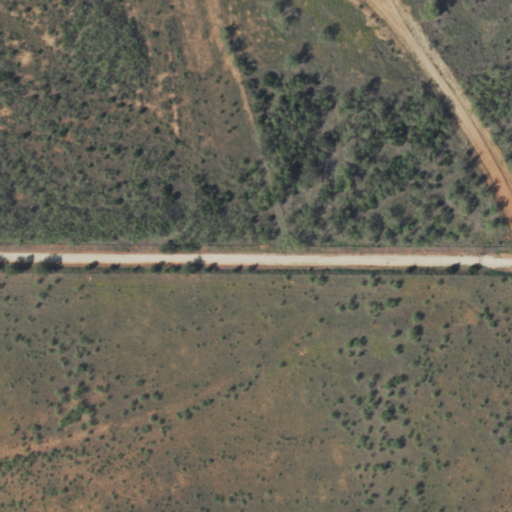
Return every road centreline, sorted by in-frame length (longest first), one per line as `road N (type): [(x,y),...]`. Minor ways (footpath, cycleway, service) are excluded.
road 1 (residential): [(511,261),(0,261)]
road 2 (residential): [(455,261),(358,0)]
